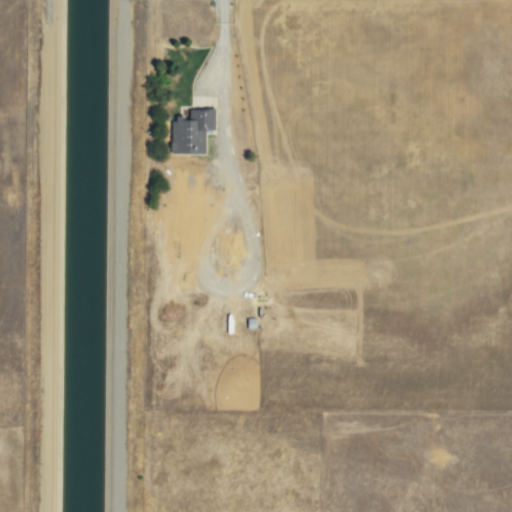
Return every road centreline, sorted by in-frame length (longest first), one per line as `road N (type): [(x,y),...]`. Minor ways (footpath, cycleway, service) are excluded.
road 1 (track): [(122,0),(115,511)]
road 2 (track): [(43,511),(46,0)]
